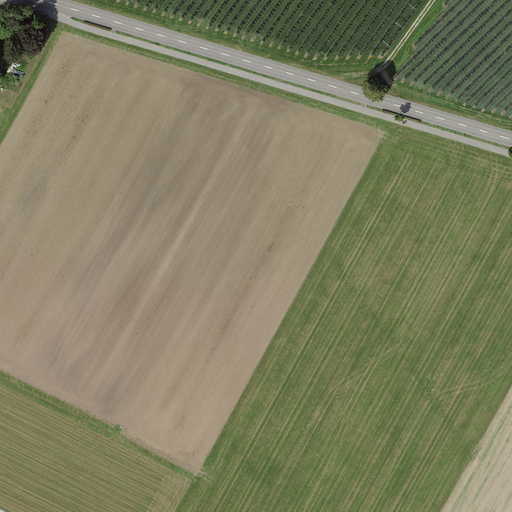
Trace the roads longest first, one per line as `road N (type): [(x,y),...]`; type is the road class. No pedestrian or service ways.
road 1 (tertiary): [(40,0),(511,140)]
road 2 (track): [(434,0),(380,68),(313,81)]
road 3 (track): [(380,68),(412,96),(511,126)]
